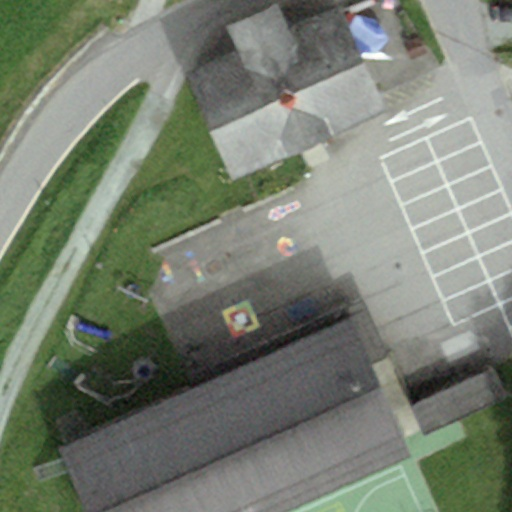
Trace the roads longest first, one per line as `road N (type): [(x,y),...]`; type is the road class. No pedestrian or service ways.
road 1 (unclassified): [(245,0),(143,54),(69,122),(0,221)]
road 2 (unclassified): [(464,0),(480,93),(511,163)]
